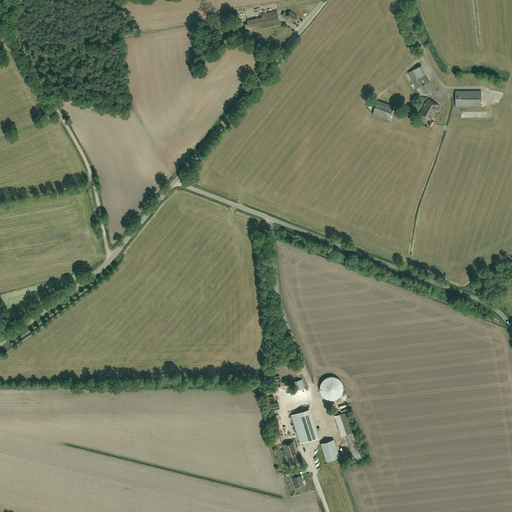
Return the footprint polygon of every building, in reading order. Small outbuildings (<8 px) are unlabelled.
[(278,14),(277,10),(261,14),(261,17),(247,20),(248,24),(245,24),(246,32),(280,25),(278,14)] [(297,16),(290,11),(288,14),(284,11),(281,15),(288,21),(289,20),(292,23),(297,16)] [(243,27),(241,19),(228,22),(229,28),(235,27),(236,28),(243,27)] [(431,91),(427,83),(429,81),(421,65),(408,72),(416,88),(420,86),(424,95),(431,91)] [(455,107),(481,106),(481,91),(455,91),(455,107)] [(430,107),(436,110),(439,105),(428,99),(423,108),(428,110),(430,107)] [(389,120),(393,106),(377,100),(372,114),(389,120)] [(431,120),(436,110),(430,107),(428,110),(423,108),(419,114),(431,120)] [(299,377),(292,380),(296,388),(301,386),(299,382),(301,381),(299,377)] [(300,443),(318,437),(309,409),(291,415),(300,443)] [(355,463),(361,461),(365,459),(350,411),(340,414),(347,434),(346,435),(355,463)] [(346,433),(340,412),(335,413),(341,434),(346,433)] [(327,461),(339,457),(334,440),(321,444),(327,461)] [(299,462),(296,453),(297,453),(294,441),(283,445),(287,456),(288,456),(290,464),(299,462)] [(297,476),(296,473),(292,474),(293,477),(296,487),(303,484),(301,479),(302,478),(301,475),(297,476)]
